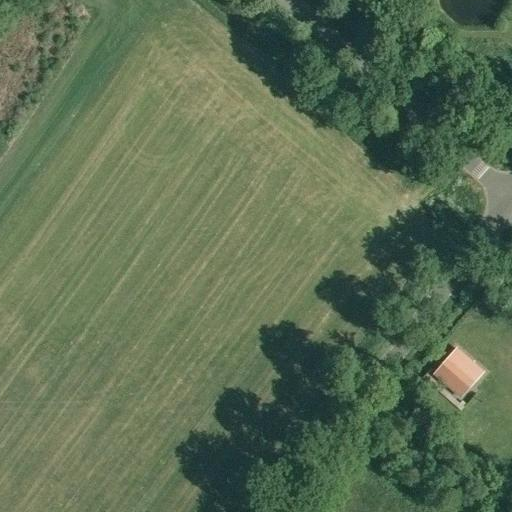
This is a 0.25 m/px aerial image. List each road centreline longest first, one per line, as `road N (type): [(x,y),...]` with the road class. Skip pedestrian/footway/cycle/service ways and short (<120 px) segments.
road 1 (unclassified): [(279,511),(510,202)]
road 2 (unclassified): [(510,202),(284,0)]
